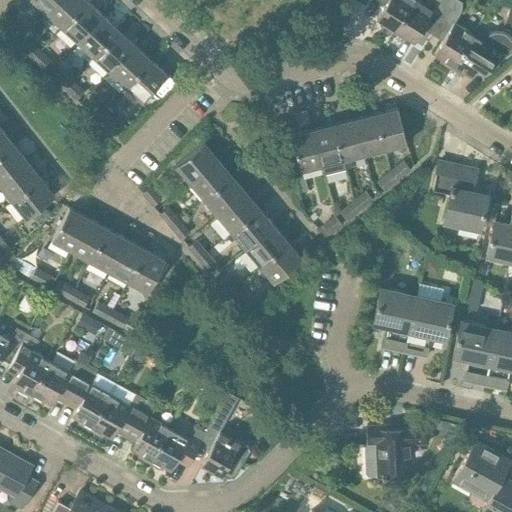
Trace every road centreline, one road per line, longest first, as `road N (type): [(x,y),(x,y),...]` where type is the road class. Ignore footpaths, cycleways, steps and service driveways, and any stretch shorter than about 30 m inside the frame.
road 1 (residential): [(172,509),(240,497),(363,386),(511,418)]
road 2 (residential): [(511,153),(358,60),(251,84),(230,81),(214,67)]
road 3 (residential): [(179,252),(110,179),(214,67)]
road 4 (residential): [(172,509),(0,416)]
